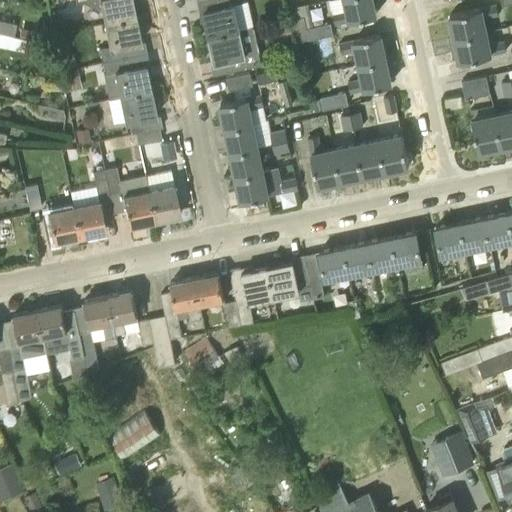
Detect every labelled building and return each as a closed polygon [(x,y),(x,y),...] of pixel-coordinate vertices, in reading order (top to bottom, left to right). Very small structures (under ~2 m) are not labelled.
[(102,23),(134,16),(130,0),(87,0),(99,6),(102,23)] [(209,37),(240,30),(235,4),(230,5),(228,0),(199,0),(197,1),(200,13),(203,12),(209,37)] [(372,0),(344,0),(347,11),(332,14),(335,24),(376,15),(372,0)] [(454,38),(486,31),(483,18),(498,14),(496,4),(449,15),(454,38)] [(58,13),(53,20),(63,28),(68,20),(58,13)] [(101,62),(146,53),(143,42),(140,42),(134,16),(102,23),(107,46),(98,48),(101,62)] [(0,32),(13,36),(16,23),(0,19),(0,32)] [(275,22),(279,38),(293,35),(289,19),(275,22)] [(309,38),(331,33),(329,22),(306,27),(309,38)] [(240,30),(209,37),(215,63),(211,63),(214,75),(262,64),(253,27),(240,30)] [(486,31),(454,38),(459,61),(506,50),(503,40),(489,43),(486,31)] [(23,38),(13,36),(0,32),(0,44),(20,49),(23,38)] [(358,65),(385,59),(380,34),(339,43),(342,55),(355,52),(358,65)] [(60,56),(64,68),(75,65),(72,53),(60,56)] [(109,99),(118,97),(150,90),(145,65),(148,64),(146,53),(101,62),(109,99)] [(385,59),(358,65),(361,79),(347,82),(350,93),(391,84),(385,59)] [(62,72),(67,90),(81,86),(76,68),(62,72)] [(256,73),(258,83),(279,79),(276,69),(256,73)] [(250,73),(226,78),(229,90),(252,85),(250,73)] [(478,95),(490,93),(486,75),(474,78),(478,95)] [(60,90),(61,81),(53,80),(52,89),(60,90)] [(280,82),(286,106),(293,104),(287,80),(280,82)] [(500,82),(504,97),(511,94),(511,87),(510,80),(500,82)] [(130,133),(134,133),(158,127),(161,127),(159,115),(155,116),(150,90),(118,97),(123,123),(128,122),(130,133)] [(345,90),(320,96),(321,97),(323,108),(348,103),(345,90)] [(386,112),(398,110),(395,94),(383,96),(386,112)] [(226,129),(253,123),(249,109),(263,106),(261,95),(220,104),(226,129)] [(321,97),(309,100),(312,111),(323,108),(321,97)] [(478,151),(501,146),(495,114),(494,114),(493,105),(469,110),(471,119),(478,151)] [(501,146),(511,143),(511,109),(495,114),(501,146)] [(360,112),(350,114),(353,129),(363,127),(360,112)] [(343,131),(353,129),(350,114),(340,116),(343,131)] [(272,143),(287,140),(285,130),(270,133),(267,119),(253,123),(226,129),(231,153),(257,147),(272,143)] [(378,138),(385,170),(408,165),(399,121),(376,126),(378,138)] [(74,130),(77,141),(90,138),(88,127),(74,130)] [(158,127),(134,133),(136,144),(161,139),(158,127)] [(341,180),(334,148),(321,151),(317,136),(307,138),(317,185),(341,180)] [(378,138),(365,141),(356,143),(363,175),(385,170),(378,138)] [(159,142),(162,159),(175,157),(172,140),(159,142)] [(287,140),(272,143),(275,154),(290,151),(287,140)] [(363,175),(356,143),(334,148),(341,180),(363,175)] [(262,171),(257,148),(257,147),(231,153),(236,176),(262,171)] [(262,171),(236,176),(241,201),(268,195),(262,171)] [(154,219),(146,189),(143,173),(117,179),(127,225),(154,219)] [(283,192),(298,189),(296,178),(281,181),(283,192)] [(28,209),(41,207),(36,183),(23,186),(28,209)] [(146,189),(154,219),(180,214),(173,184),(146,189)] [(71,204),(78,235),(104,230),(98,199),(71,204)] [(52,241),(78,235),(71,204),(45,210),(52,241)] [(484,217),(489,244),(511,238),(511,233),(507,212),(484,217)] [(466,249),(480,246),(489,244),(484,217),(460,222),(466,249)] [(449,252),(466,249),(460,222),(435,227),(441,254),(449,252)] [(391,236),(396,263),(421,257),(416,231),(391,236)] [(373,268),(396,263),(391,236),(367,241),(373,267),(374,272),(373,268)] [(349,273),(363,270),(373,267),(367,241),(343,246),(349,273)] [(324,278),(349,273),(343,246),(319,252),(324,278)] [(303,255),(309,284),(311,298),(323,295),(315,252),(303,255)] [(266,265),(273,297),(298,292),(297,287),(309,284),(303,255),(291,257),(292,260),(266,265)] [(247,302),(273,297),(266,265),(241,270),(240,267),(229,269),(235,300),(240,324),(251,322),(247,302)] [(194,277),(200,304),(224,299),(218,272),(194,277)] [(202,316),(200,304),(194,277),(169,282),(171,290),(176,309),(177,309),(188,306),(191,319),(202,316)] [(466,298),(491,291),(487,280),(461,288),(466,298)] [(113,322),(117,333),(126,331),(123,320),(138,317),(132,289),(108,294),(113,322)] [(171,290),(162,293),(171,337),(182,335),(176,309),(171,290)] [(117,335),(117,333),(113,322),(108,294),(83,300),(85,305),(89,327),(90,327),(103,324),(106,338),(117,335)] [(355,298),(346,300),(350,318),(358,316),(355,298)] [(228,326),(240,324),(235,300),(223,302),(228,326)] [(72,347),(63,310),(62,304),(38,309),(43,336),(47,353),(70,348),(72,347)] [(74,308),(84,356),(87,369),(99,367),(90,327),(89,327),(85,305),(74,308)] [(79,357),(84,356),(74,308),(63,310),(72,347),(70,348),(72,358),(79,357)] [(47,353),(43,336),(38,309),(13,314),(20,344),(9,347),(19,400),(24,398),(31,395),(23,357),(47,353)] [(165,314),(148,318),(153,341),(158,365),(175,362),(165,314)] [(142,344),(153,341),(148,318),(137,320),(142,344)] [(446,374),(476,363),(511,348),(511,334),(441,362),(446,374)] [(217,354),(206,336),(185,350),(191,361),(188,363),(193,371),(197,369),(201,375),(223,362),(219,354),(217,354)] [(0,364),(9,405),(19,400),(9,347),(0,348),(0,364)] [(511,387),(511,348),(476,363),(482,378),(503,369),(510,388),(511,387)] [(484,427),(474,401),(457,408),(468,434),(484,427)] [(122,457),(160,433),(144,408),(106,432),(122,457)] [(437,457),(444,473),(473,461),(461,431),(446,437),(451,451),(437,457)] [(511,444),(503,448),(502,453),(505,461),(497,464),(510,497),(511,496),(511,444)] [(68,457),(73,469),(84,464),(79,452),(68,457)] [(26,490),(18,471),(0,478),(0,500),(0,501),(26,490)] [(23,479),(27,488),(38,483),(34,474),(23,479)] [(105,508),(124,501),(114,476),(96,484),(105,508)] [(48,487),(41,490),(44,496),(50,492),(48,487)] [(24,495),(31,511),(42,506),(35,490),(24,495)] [(407,511),(405,508),(398,511),(379,511),(367,490),(354,497),(356,502),(337,511),(407,511)] [(427,511),(458,511),(450,491),(440,495),(442,500),(426,506),(427,511)]
